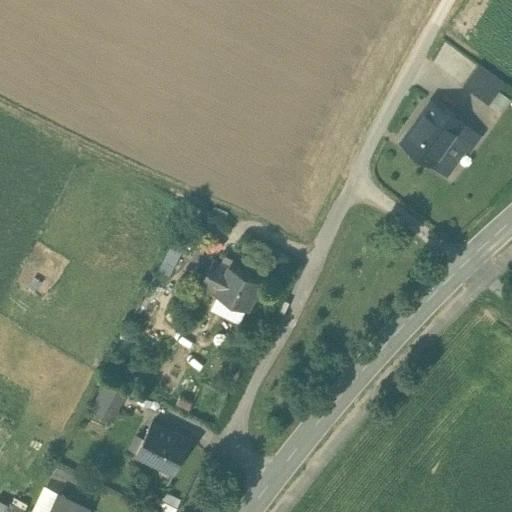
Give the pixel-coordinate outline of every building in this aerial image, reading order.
[(504,83),(478,63),(462,84),(489,104),(504,83)] [(431,99),(401,140),(434,164),(452,138),(457,132),(463,123),(431,99)] [(474,130),(463,123),(457,132),(467,139),(474,130)] [(467,139),(457,132),(452,138),(462,145),(467,139)] [(230,264),(229,264),(228,266),(220,262),(213,258),(200,283),(216,291),(215,292),(248,308),(262,280),(260,279),(263,273),(248,265),(245,271),(230,264)] [(101,395),(118,404),(125,393),(108,383),(101,395)] [(118,404),(101,395),(94,409),(111,418),(118,404)] [(189,439),(152,421),(136,453),(174,471),(189,439)] [(11,482),(1,499),(9,503),(19,486),(11,482)] [(33,493),(19,486),(9,503),(11,505),(23,511),(33,493)] [(58,493),(49,511),(86,511),(88,508),(58,493)]
